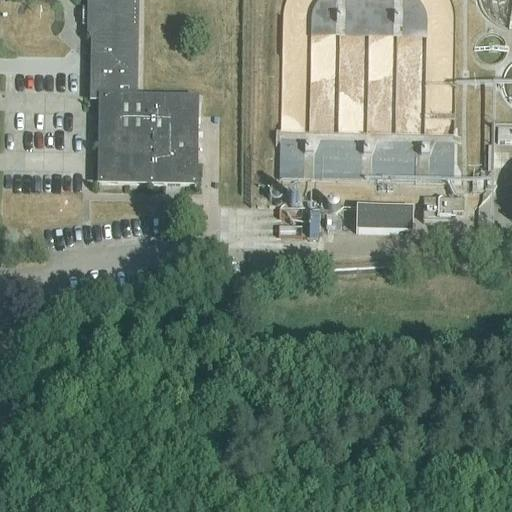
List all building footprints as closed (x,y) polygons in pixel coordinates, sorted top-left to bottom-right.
[(92,0),(93,3),(88,3),(87,37),(92,37),(91,103),(99,103),(98,187),(194,189),(195,103),(135,102),(136,0),(92,0)] [(511,132),(497,132),(497,145),(511,145),(511,132)] [(473,177),(473,195),(485,195),(485,191),(491,191),(492,149),(488,149),(487,177),(473,177)] [(462,200),(423,200),(423,224),(450,224),(451,214),(462,214),(462,200)] [(412,211),(355,209),(355,236),(412,238),(412,211)]
